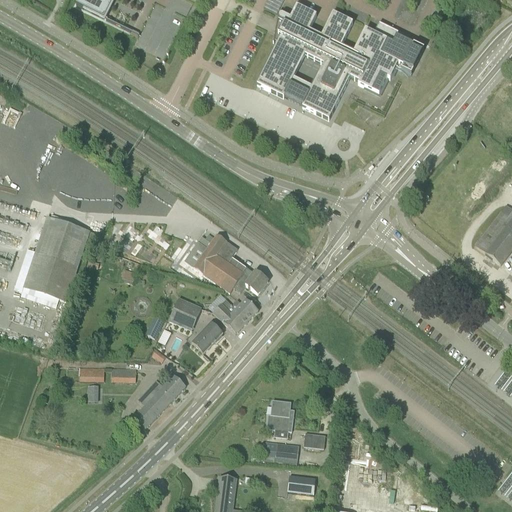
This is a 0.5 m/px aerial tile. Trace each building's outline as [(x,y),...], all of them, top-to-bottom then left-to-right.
[(79,0),(76,7),(104,21),(114,0),(79,0)] [(411,78),(416,68),(424,52),(418,50),(420,45),(411,41),(409,44),(397,38),(399,35),(379,25),(373,36),(365,32),(353,55),(341,49),(353,26),(346,23),(347,22),(339,18),(339,19),(333,16),(321,39),(309,33),(312,27),(316,19),(296,8),(290,20),(287,19),(288,18),(279,14),(277,21),(278,21),(279,21),(279,22),(280,22),(280,23),(284,25),(283,28),(282,28),(281,28),(280,28),(279,29),(278,29),(278,30),(277,31),(277,32),(277,33),(278,33),(278,34),(278,35),(279,35),(278,38),(281,39),(257,88),(284,101),(284,99),(303,108),(302,110),(329,123),(350,80),(359,85),(358,87),(379,97),(387,81),(390,82),(395,71),(396,70),(411,78)] [(500,268),(506,260),(511,253),(511,212),(506,208),(475,249),(500,268)] [(47,220),(23,291),(30,294),(67,306),(86,249),(91,251),(93,245),(99,247),(102,238),(91,235),(47,220)] [(241,296),(246,289),(258,298),(268,284),(255,275),(254,277),(232,261),(237,252),(217,238),(211,246),(202,240),(184,265),(230,297),(234,291),(241,296)] [(124,273),(120,283),(133,288),(136,277),(124,273)] [(179,301),(169,324),(192,335),(202,311),(179,301)] [(226,303),(218,311),(228,321),(230,319),(242,331),(258,314),(246,302),(241,307),(237,303),(231,308),(226,303)] [(213,316),(235,338),(242,331),(230,319),(228,321),(218,311),(213,316)] [(146,337),(155,342),(164,324),(154,319),(146,337)] [(191,346),(203,357),(223,337),(211,325),(191,346)] [(171,336),(164,332),(158,345),(165,348),(171,336)] [(151,358),(161,364),(165,359),(155,352),(151,358)] [(105,371),(80,370),(79,384),(104,385),(105,371)] [(112,371),(112,385),(136,386),(136,372),(112,371)] [(133,421),(136,423),(145,432),(185,390),(173,379),(162,390),(158,386),(142,402),(147,407),(133,421)] [(292,435),(293,420),(294,413),(290,413),(291,406),(272,404),(271,419),(268,418),(267,427),(274,428),(273,433),(292,435)] [(304,450),(324,452),(325,439),(305,437),(304,450)] [(274,466),(297,468),(299,449),(276,446),(274,466)] [(315,482),(289,479),(287,495),(314,498),(315,482)] [(232,511),(236,482),(220,480),(215,511),(232,511)]
